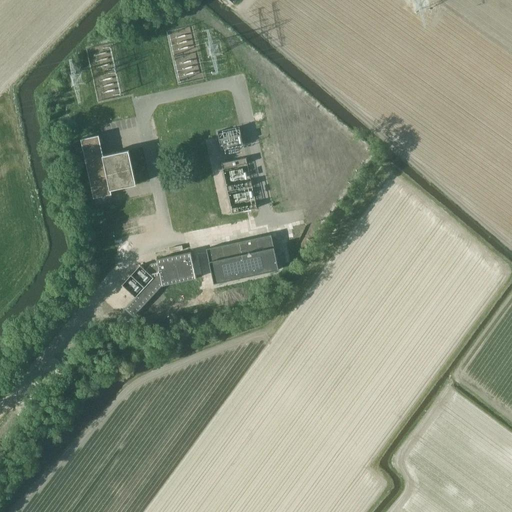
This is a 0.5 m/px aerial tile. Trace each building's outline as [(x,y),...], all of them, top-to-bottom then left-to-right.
[(243,145),(239,127),(218,131),(222,150),(243,145)] [(103,156),(99,135),(81,139),(94,198),(112,194),(111,190),(136,185),(129,150),(103,156)] [(257,208),(246,158),(222,163),(223,166),(233,213),(257,208)] [(284,203),(275,206),(277,217),(287,214),(284,203)] [(272,235),(206,248),(214,286),(280,273),(272,235)] [(139,266),(122,285),(126,288),(135,297),(130,303),(124,308),(133,317),(144,305),(162,285),(197,278),(191,252),(157,259),(158,266),(150,267),(146,272),(143,270),(139,266)]
